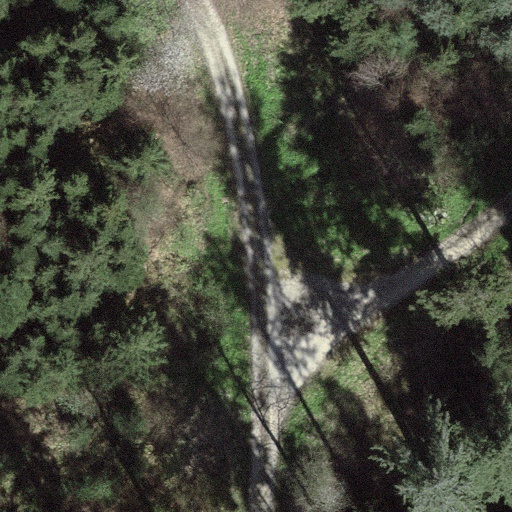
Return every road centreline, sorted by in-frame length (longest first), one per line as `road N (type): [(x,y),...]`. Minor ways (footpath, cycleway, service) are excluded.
road 1 (track): [(511,209),(401,276),(273,329),(267,511)]
road 2 (track): [(203,0),(251,164),(273,329)]
